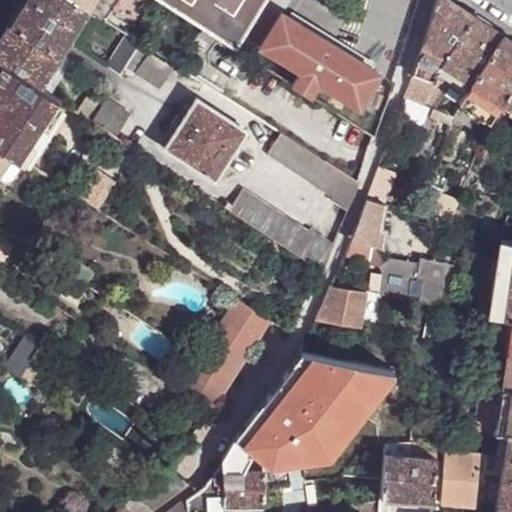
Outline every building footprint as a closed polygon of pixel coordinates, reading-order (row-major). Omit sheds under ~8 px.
[(61,54),(89,9),(75,0),(24,0),(16,14),(11,22),(61,54)] [(75,0),(89,9),(109,20),(113,14),(121,0),(75,0)] [(161,0),(204,28),(236,49),(267,0),(161,0)] [(379,77),(380,75),(283,13),(291,0),(267,0),(236,49),(242,52),(250,40),(301,72),(293,85),(310,96),(319,82),(376,118),(367,133),(377,139),(395,87),(379,77)] [(436,0),(412,74),(433,82),(424,104),(435,110),(435,108),(436,108),(447,84),(433,75),(441,64),(473,15),(453,2),(450,0),(436,0)] [(441,64),(470,83),(503,34),(487,24),(473,15),(441,64)] [(0,39),(0,62),(40,88),(61,54),(11,22),(0,39)] [(489,124),(501,105),(511,87),(511,40),(503,34),(470,83),(463,94),(457,103),(489,124)] [(141,45),(143,42),(135,38),(115,71),(122,75),(128,66),(141,45)] [(175,67),(141,45),(128,66),(161,87),(175,67)] [(0,147),(10,154),(23,162),(62,102),(40,88),(0,62),(0,147)] [(449,84),(463,94),(470,83),(441,64),(433,75),(447,84),(448,85),(449,84)] [(412,74),(404,100),(423,108),(424,104),(433,82),(412,74)] [(511,87),(501,105),(511,111),(511,87)] [(131,114),(109,99),(96,120),(119,134),(131,114)] [(198,99),(185,118),(179,126),(166,148),(216,181),(249,132),(198,99)] [(455,117),(453,122),(455,122),(457,121),(459,119),(460,117),(460,114),(459,111),(457,109),(454,107),(449,114),(455,117)] [(479,135),(482,137),(485,129),(489,124),(485,122),(481,122),(477,123),(475,125),(474,128),(476,132),(479,135)] [(350,212),(360,186),(329,165),(282,134),(270,153),(313,182),(312,184),(334,198),(332,200),(350,212)] [(0,170),(10,154),(0,147),(0,170)] [(10,154),(0,170),(0,198),(23,162),(10,154)] [(77,197),(100,211),(118,183),(95,169),(77,197)] [(392,175),(378,170),(367,199),(382,203),(392,175)] [(424,203),(454,214),(459,202),(429,190),(424,203)] [(228,202),(224,208),(323,272),(335,245),(311,230),(309,232),(288,219),(287,220),(243,192),(235,205),(228,202)] [(367,199),(352,239),(346,253),(370,258),(372,244),(383,246),(387,231),(381,229),(387,205),(382,203),(367,199)] [(420,215),(451,224),(454,214),(424,203),(420,215)] [(511,253),(511,259),(501,257),(494,262),(492,272),(498,278),(492,313),(511,316),(511,253)] [(369,292),(442,304),(446,282),(454,283),(457,265),(450,263),(450,262),(422,255),(421,263),(389,259),(385,264),(385,267),(369,265),(365,291),(369,292)] [(361,327),(369,292),(365,291),(332,285),(316,319),(325,321),(361,327)] [(275,316),(237,292),(177,385),(215,411),(275,316)] [(318,353),(325,321),(316,319),(302,348),(304,349),(304,350),(318,353)] [(26,337),(6,367),(20,376),(26,366),(32,358),(40,345),(26,337)] [(63,361),(40,345),(32,358),(55,373),(63,361)] [(380,511),(382,498),(386,445),(398,443),(400,443),(392,366),(318,353),(304,350),(292,366),(273,389),(271,388),(268,391),(242,428),(237,435),(257,451),(268,460),(285,458),(295,457),(307,456),(308,464),(306,506),(304,506),(304,509),(357,511),(380,511)] [(511,353),(507,353),(502,387),(511,388),(511,353)] [(494,431),(502,387),(490,385),(482,432),(490,431),(494,431)] [(511,388),(502,387),(494,431),(508,432),(511,432),(511,388)] [(412,439),(438,438),(437,425),(413,426),(412,439)] [(511,432),(508,432),(501,475),(511,475),(511,432)] [(246,469),(257,451),(237,435),(224,457),(224,464),(226,464),(226,503),(266,506),(268,471),(246,469)] [(448,449),(450,436),(438,438),(436,457),(432,500),(476,504),(478,478),(485,478),(487,453),(448,449)] [(386,445),(382,498),(432,502),(432,500),(436,457),(398,455),(398,443),(386,445)] [(284,467),(285,458),(268,460),(268,466),(268,471),(266,506),(304,506),(306,506),(308,464),(307,456),(295,457),(295,467),(284,467)] [(190,510),(227,506),(226,503),(226,464),(224,464),(205,486),(190,497),(190,510)] [(164,467),(134,497),(154,511),(190,484),(164,467)] [(511,475),(501,475),(496,508),(511,509),(511,475)] [(476,504),(483,504),(485,478),(478,478),(476,504)] [(152,511),(154,511),(134,497),(118,511),(152,511)] [(190,511),(190,510),(190,497),(169,511),(190,511)]
